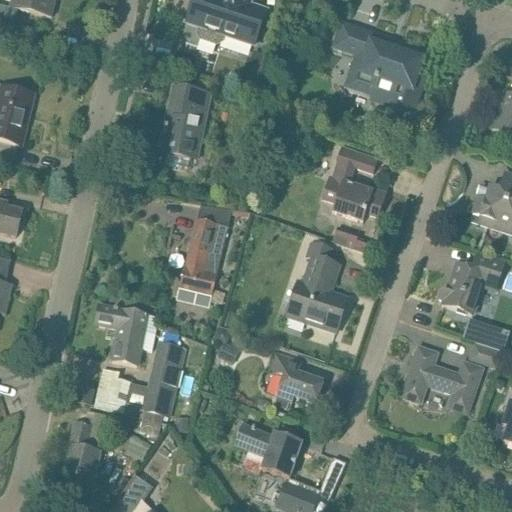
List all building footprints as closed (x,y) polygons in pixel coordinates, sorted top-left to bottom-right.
[(12,0),(10,10),(51,20),(54,6),(50,5),(51,0),(12,0)] [(250,0),(194,0),(186,25),(200,30),(198,35),(201,41),(215,45),(221,43),(223,37),(254,48),(265,14),(248,8),(250,0)] [(0,38),(12,41),(12,40),(8,39),(13,16),(0,13),(0,38)] [(391,43),(341,26),(333,50),(363,60),(355,83),(373,89),(369,101),(388,108),(383,123),(408,132),(424,82),(417,79),(422,62),(388,51),(391,43)] [(244,61),(235,90),(251,96),(263,59),(251,55),(248,62),(244,61)] [(199,149),(209,97),(212,85),(197,81),(194,94),(173,90),(167,117),(172,117),(169,129),(164,128),(163,133),(164,134),(159,155),(191,161),(196,162),(199,149)] [(33,97),(0,90),(0,144),(20,149),(33,97)] [(242,97),(229,92),(225,103),(238,108),(242,97)] [(492,131),(511,138),(511,98),(504,96),(492,131)] [(267,142),(263,156),(273,159),(277,145),(267,142)] [(376,163),(341,152),(333,180),(330,179),(322,203),(335,207),(333,215),(361,225),(361,226),(362,226),(366,216),(377,220),(376,221),(378,221),(386,196),(385,196),(384,197),(369,192),(369,191),(368,190),(367,193),(348,187),(354,170),(372,176),(371,177),(373,177),(378,163),(376,162),(376,163)] [(511,237),(511,178),(505,176),(499,194),(489,191),(486,201),(478,199),(472,216),(474,217),(474,216),(480,218),(478,225),(477,224),(477,226),(511,237)] [(0,236),(16,240),(22,215),(6,211),(7,207),(0,205),(0,236)] [(200,210),(197,222),(178,299),(209,307),(210,305),(213,293),(228,230),(232,212),(200,210)] [(333,243),(367,255),(370,247),(356,242),(358,237),(337,230),(333,243)] [(443,303),(442,308),(472,319),(485,281),(498,285),(505,265),(477,255),(471,273),(456,267),(446,294),(442,292),(439,302),(443,303)] [(287,319),(334,335),(331,343),(332,344),(347,301),(326,295),(329,288),(332,289),(339,269),(307,259),(306,260),(310,261),(303,284),(300,282),(287,319)] [(140,301),(142,290),(120,286),(119,298),(140,301)] [(213,290),(213,293),(210,305),(221,307),(224,293),(213,290)] [(114,311),(113,313),(98,310),(95,328),(125,334),(123,342),(117,341),(112,365),(136,370),(139,353),(152,355),(157,331),(152,330),(154,320),(118,313),(118,312),(114,311)] [(507,337),(466,324),(461,339),(502,352),(507,337)] [(223,344),(227,342),(230,338),(228,333),(223,331),(219,333),(217,337),(218,342),(223,344)] [(94,410),(136,420),(162,427),(164,419),(171,421),(178,390),(181,391),(185,374),(182,373),(187,351),(160,345),(149,391),(119,383),(120,376),(103,372),(94,410)] [(497,373),(501,359),(475,350),(470,363),(497,373)] [(436,357),(418,351),(412,369),(413,369),(411,377),(409,377),(401,400),(420,406),(426,388),(452,397),(448,410),(467,416),(482,373),(463,367),(459,379),(432,369),(436,357)] [(302,365),(275,356),(269,375),(283,380),(276,401),(293,407),(295,401),(315,408),(323,385),(299,376),(302,365)] [(495,382),(492,390),(500,392),(503,384),(495,382)] [(81,391),(81,392),(78,405),(90,408),(93,394),(81,391)] [(507,430),(502,445),(511,448),(511,404),(509,404),(501,428),(507,430)] [(85,428),(74,425),(69,448),(63,477),(94,483),(107,418),(88,414),(85,428)] [(162,427),(136,420),(133,432),(159,439),(162,427)] [(176,436),(189,436),(189,422),(176,422),(176,436)] [(289,482),(289,481),(301,446),(273,436),(271,439),(241,426),(233,448),(265,459),(259,471),(285,480),(289,482)] [(125,454),(143,464),(153,447),(135,437),(125,454)] [(139,511),(154,491),(135,479),(111,511),(139,511)] [(289,482),(287,486),(284,485),(277,508),(278,508),(287,511),(312,511),(320,494),(289,481),(289,482)]
